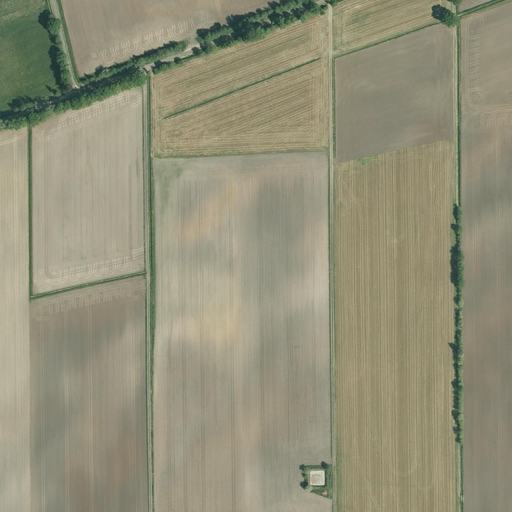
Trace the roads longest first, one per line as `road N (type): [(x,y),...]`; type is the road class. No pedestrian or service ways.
road 1 (track): [(454,0),(459,511)]
road 2 (track): [(331,0),(334,511)]
road 3 (track): [(143,69),(152,511)]
road 4 (unclassified): [(76,94),(329,0)]
